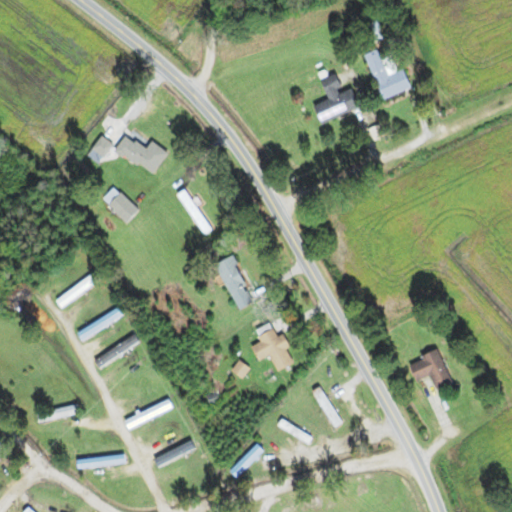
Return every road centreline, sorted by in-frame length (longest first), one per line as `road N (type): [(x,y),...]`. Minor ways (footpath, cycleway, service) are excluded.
road 1 (residential): [(438,511),(278,206),(196,95),(81,0)]
road 2 (residential): [(278,206),(511,99)]
